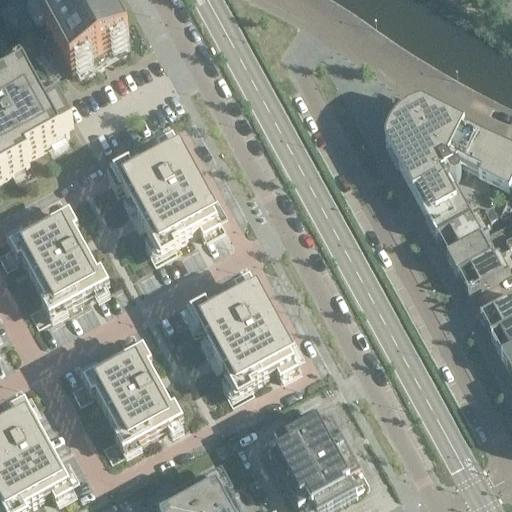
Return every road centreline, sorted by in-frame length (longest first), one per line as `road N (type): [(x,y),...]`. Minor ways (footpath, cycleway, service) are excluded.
road 1 (residential): [(438,511),(157,0)]
road 2 (residential): [(511,468),(295,65),(335,27)]
road 3 (residential): [(335,27),(511,137)]
